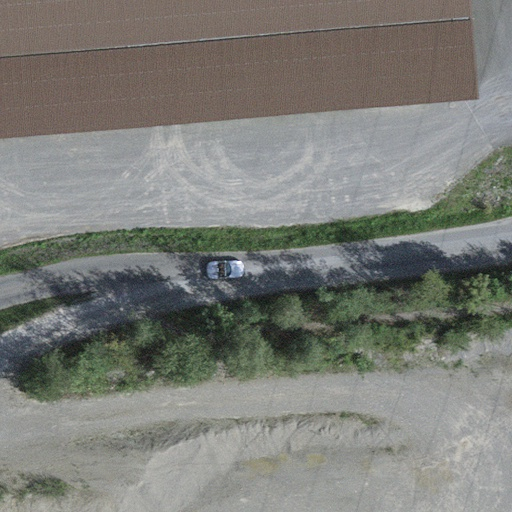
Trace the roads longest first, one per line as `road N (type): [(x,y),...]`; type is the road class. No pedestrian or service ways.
road 1 (track): [(0,348),(145,302),(311,269)]
road 2 (track): [(311,269),(206,260),(47,279),(0,293)]
road 3 (track): [(311,269),(511,233)]
